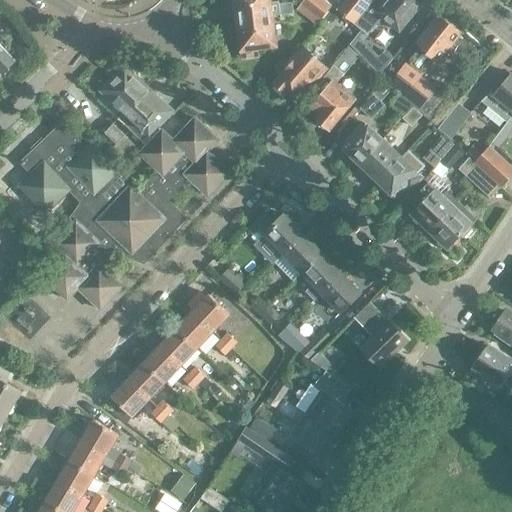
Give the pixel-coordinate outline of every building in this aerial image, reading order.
[(235,0),(238,19),(273,16),(293,14),(292,2),(279,3),(279,1),(271,2),(271,0),(235,0)] [(296,0),(316,15),(327,1),(324,0),(296,0)] [(422,0),(371,0),(353,22),(367,33),(380,18),(385,18),(399,29),(422,0)] [(310,11),(300,22),(319,40),(329,29),(310,11)] [(439,59),(462,30),(439,13),(417,42),(421,45),(411,58),(425,69),(435,56),(439,59)] [(273,16),(238,19),(243,57),(259,55),(258,47),(277,44),(273,16)] [(0,73),(15,59),(0,44),(0,73)] [(288,92),(296,98),(324,62),(301,44),(273,82),(287,93),(288,92)] [(387,65),(369,48),(362,55),(380,73),(387,65)] [(118,118),(145,142),(173,112),(159,99),(160,97),(124,64),(100,90),(124,112),(118,118)] [(355,98),(336,82),(343,73),(333,64),(312,91),(319,97),(312,107),(320,113),(316,117),(330,128),(355,98)] [(410,64),(392,88),(418,108),(436,84),(410,64)] [(511,115),(511,73),(510,72),(494,93),(492,91),(491,90),(481,100),(482,101),(482,100),(508,121),(511,115)] [(373,92),(360,107),(371,117),(385,103),(373,92)] [(471,112),(458,102),(438,127),(451,137),(471,112)] [(403,116),(412,125),(423,114),(414,105),(403,116)] [(87,148),(63,122),(45,139),(42,137),(31,147),(34,149),(21,161),(32,173),(20,184),(46,212),(70,190),(98,221),(87,231),(77,219),(54,243),(66,254),(44,276),(68,298),(79,287),(101,308),(124,285),(105,267),(126,245),(133,253),(140,247),(144,252),(150,246),(144,240),(154,229),(166,240),(188,218),(169,200),(190,177),(209,194),(230,172),(208,150),(218,139),(195,117),(173,140),(161,129),(141,151),(157,169),(137,192),(130,185),(110,207),(94,193),(119,170),(93,142),(87,148)] [(350,156),(359,164),(383,138),(365,121),(343,145),(352,154),(350,156)] [(117,143),(125,134),(113,124),(105,133),(117,143)] [(503,128),(491,142),(497,148),(509,134),(503,128)] [(369,169),(379,179),(401,155),(383,138),(359,164),(367,172),(369,169)] [(474,162),(482,153),(474,145),(465,153),(469,157),(474,162)] [(485,172),(500,186),(511,173),(511,166),(489,146),(482,153),(474,162),(485,172)] [(442,157),(431,147),(419,162),(430,172),(442,157)] [(401,155),(379,179),(377,181),(386,189),(388,187),(396,194),(418,171),(401,155)] [(485,172),(474,162),(469,157),(459,168),(475,182),(485,172)] [(485,172),(475,182),(491,197),(500,186),(485,172)] [(431,229),(458,201),(447,190),(442,195),(429,183),(415,196),(422,202),(413,211),(431,229)] [(458,201),(431,229),(450,247),(477,218),(458,201)] [(0,229),(11,218),(0,207),(0,229)] [(264,234),(282,253),(303,232),(284,213),(276,221),(266,211),(256,221),(266,231),(264,234)] [(294,280),(301,272),(322,252),(303,232),(282,253),(275,260),(294,280)] [(313,298),(320,291),(341,271),(322,252),(301,272),(312,283),(305,290),(313,298)] [(227,269),(219,277),(236,293),(244,285),(227,269)] [(361,291),(341,271),(320,291),(340,311),(361,291)] [(223,290),(220,293),(224,297),(222,299),(231,307),(236,302),(223,290)] [(10,291),(0,300),(0,310),(15,296),(10,291)] [(208,293),(191,310),(213,331),(229,313),(208,293)] [(249,304),(260,314),(269,304),(258,294),(249,304)] [(380,365),(407,338),(389,320),(370,301),(355,317),(373,336),(362,347),(380,365)] [(248,313),(237,303),(232,308),(243,318),(248,313)] [(281,313),(269,304),(260,314),(272,324),(281,313)] [(511,311),(508,309),(496,326),(499,328),(496,332),(511,343),(511,311)] [(213,331),(191,310),(176,327),(197,347),(213,331)] [(283,352),(256,325),(247,315),(241,321),(250,331),(265,346),(262,349),(272,359),(266,365),(240,340),(233,347),(264,378),(277,364),(274,361),(283,352)] [(176,327),(160,344),(181,364),(197,347),(176,327)] [(323,328),(300,350),(310,357),(331,337),(323,328)] [(227,331),(221,338),(232,348),(238,341),(227,331)] [(0,349),(6,353),(12,343),(0,336),(0,349)] [(226,354),(232,348),(221,338),(215,344),(226,354)] [(511,347),(502,339),(496,345),(511,360),(511,359),(511,347)] [(144,361),(165,381),(181,364),(160,344),(144,361)] [(511,376),(511,360),(488,344),(473,365),(502,385),(509,374),(511,376)] [(319,352),(311,360),(325,369),(326,370),(331,364),(319,352)] [(128,377),(149,398),(157,406),(163,400),(155,392),(165,381),(144,361),(128,377)] [(195,365),(189,372),(199,381),(205,375),(195,365)] [(321,391),(306,413),(339,435),(355,412),(340,402),(350,386),(326,370),(325,369),(313,386),(321,391)] [(220,401),(199,381),(189,372),(183,378),(214,408),(220,401)] [(149,398),(128,377),(111,395),(133,415),(149,398)] [(0,409),(7,413),(20,391),(0,378),(0,409)] [(281,380),(274,390),(283,397),(290,387),(281,380)] [(267,401),(276,407),(283,397),(274,390),(267,401)] [(173,409),(163,400),(157,406),(168,415),(173,409)] [(205,400),(198,406),(212,422),(219,416),(205,400)] [(162,421),(168,415),(157,406),(152,412),(162,421)] [(339,435),(306,413),(300,409),(284,432),(299,442),(323,458),(339,435)] [(249,428),(269,441),(278,429),(257,416),(249,428)] [(93,419),(81,439),(106,454),(116,460),(120,453),(121,451),(111,445),(118,433),(93,419)] [(481,421),(467,433),(484,454),(499,442),(481,421)] [(269,460),(276,448),(244,429),(230,451),(238,455),(244,445),(269,460)] [(81,439),(69,459),(94,474),(106,454),(81,439)] [(120,453),(116,460),(129,467),(133,460),(120,453)] [(69,459),(58,479),(82,494),(94,474),(69,459)] [(125,474),(129,467),(116,460),(112,467),(125,474)] [(272,511),(287,511),(307,484),(273,461),(266,472),(273,476),(256,501),(272,511)] [(164,465),(157,475),(170,484),(177,475),(164,465)] [(71,511),(82,494),(58,479),(46,499),(67,511),(71,511)] [(208,487),(201,497),(221,511),(228,501),(208,487)] [(98,492),(93,500),(105,507),(110,499),(98,492)] [(67,511),(46,499),(38,511),(67,511)] [(96,511),(102,511),(105,507),(93,500),(88,508),(96,511)]
